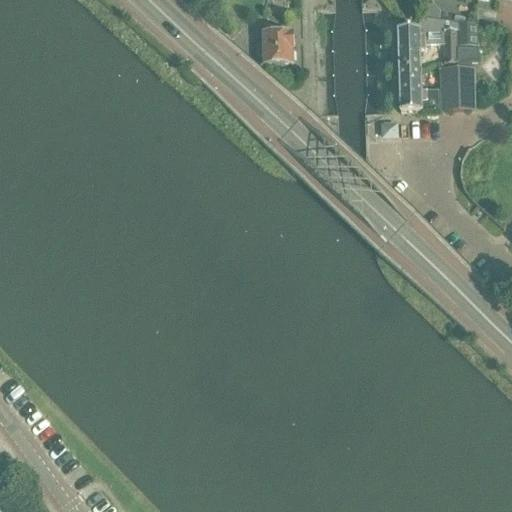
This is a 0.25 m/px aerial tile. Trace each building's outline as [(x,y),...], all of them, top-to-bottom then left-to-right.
[(477,32),(455,28),(455,35),(456,52),(478,51),(477,32)] [(419,33),(398,34),(399,75),(420,74),(419,54),(425,53),(431,53),(441,54),(442,33),(424,34),(419,34),(419,33)] [(455,35),(443,35),(443,53),(456,52),(455,35)] [(292,36),(262,37),(263,68),(293,67),(292,52),(293,52),(292,36)] [(456,52),(443,53),(444,70),(478,68),(478,51),(456,52)] [(420,74),(399,75),(400,116),(421,115),(421,113),(439,113),(438,94),(421,95),(420,74)] [(471,114),(470,74),(444,75),(445,114),(471,114)] [(395,130),(383,130),(383,141),(396,140),(395,130)]
